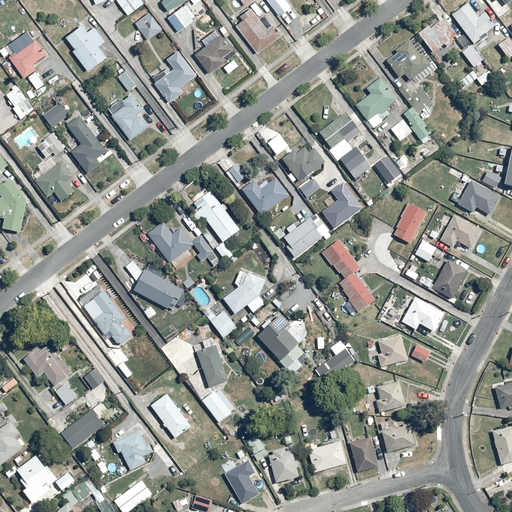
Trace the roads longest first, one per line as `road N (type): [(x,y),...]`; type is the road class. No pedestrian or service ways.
road 1 (residential): [(0,304),(404,0)]
road 2 (residential): [(511,270),(446,390),(444,463)]
road 3 (residential): [(294,511),(314,499),(444,463)]
